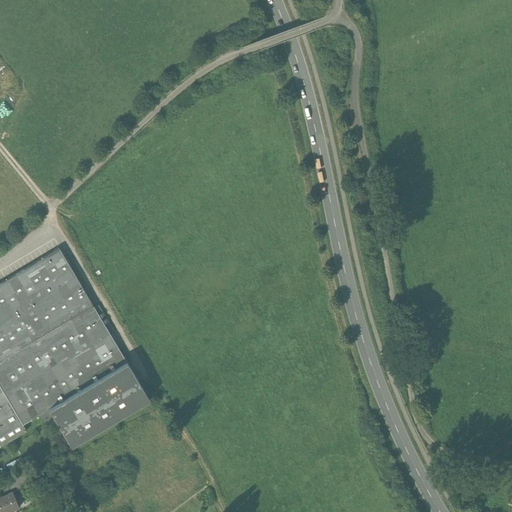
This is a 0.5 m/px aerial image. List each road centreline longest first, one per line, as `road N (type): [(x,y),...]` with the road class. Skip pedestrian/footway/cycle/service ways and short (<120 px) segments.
road 1 (track): [(48,229),(52,206),(192,78),(230,55),(336,16),(359,44),(356,110),(421,427),(439,448),(511,466)]
road 2 (secondary): [(442,511),(369,357),(311,113),(273,0)]
road 3 (track): [(219,511),(208,478),(48,206),(0,144)]
